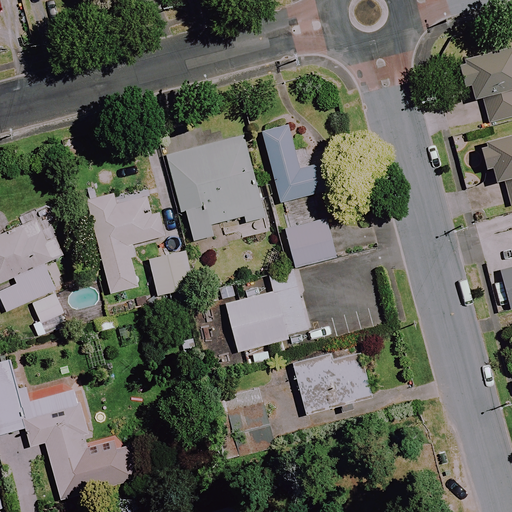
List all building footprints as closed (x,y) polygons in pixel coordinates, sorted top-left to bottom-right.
[(511,49),(463,61),(464,66),(458,68),(462,85),(468,83),(472,101),(484,98),(490,126),(511,121),(511,49)] [(296,149),(291,129),(264,135),(280,205),(334,193),(324,151),(307,155),(305,148),(296,149)] [(511,136),(486,143),(489,154),(479,157),(482,170),(492,168),(496,184),(506,182),(511,207),(511,136)] [(168,158),(183,215),(186,214),(193,241),(213,236),(211,229),(245,220),(246,223),(265,218),(244,138),(168,158)] [(139,288),(129,247),(156,240),(161,258),(181,253),(163,183),(86,203),(110,296),(139,288)] [(45,264),(63,256),(45,216),(0,236),(0,300),(6,314),(30,303),(41,325),(67,312),(45,264)] [(328,220),(285,230),(295,270),(337,260),(328,220)] [(181,253),(149,262),(159,297),(194,288),(184,252),(181,253)] [(511,271),(500,274),(508,309),(511,308),(511,271)] [(267,278),(271,294),(225,306),(237,354),(288,342),(287,337),(311,331),(300,287),(295,288),(291,272),(267,278)] [(156,340),(150,319),(139,322),(145,343),(156,340)] [(305,418),(340,409),(341,414),(354,411),(353,406),(374,401),(361,349),(293,366),(305,418)] [(23,388),(15,358),(0,362),(0,436),(27,430),(32,448),(45,445),(59,498),(134,477),(122,435),(94,442),(84,445),(82,437),(91,435),(75,375),(23,388)] [(263,392),(219,403),(232,458),(276,448),(263,392)] [(257,511),(254,498),(193,511),(257,511)]
